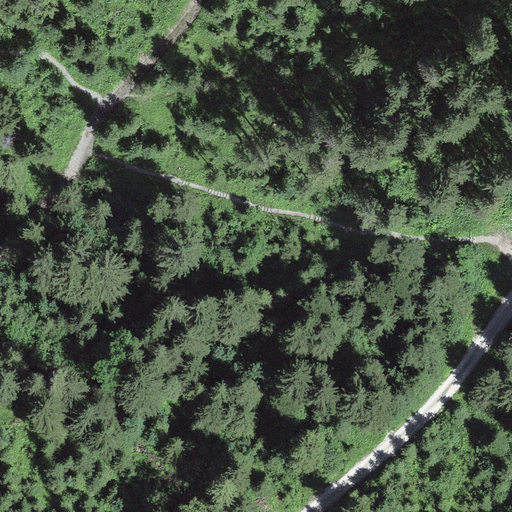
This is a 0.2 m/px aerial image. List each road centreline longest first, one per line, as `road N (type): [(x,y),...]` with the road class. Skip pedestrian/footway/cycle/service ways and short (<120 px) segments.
road 1 (track): [(511,292),(423,410),(310,511)]
road 2 (track): [(0,263),(113,103)]
road 3 (track): [(113,103),(198,0)]
road 4 (track): [(0,57),(58,66),(81,91),(113,103)]
